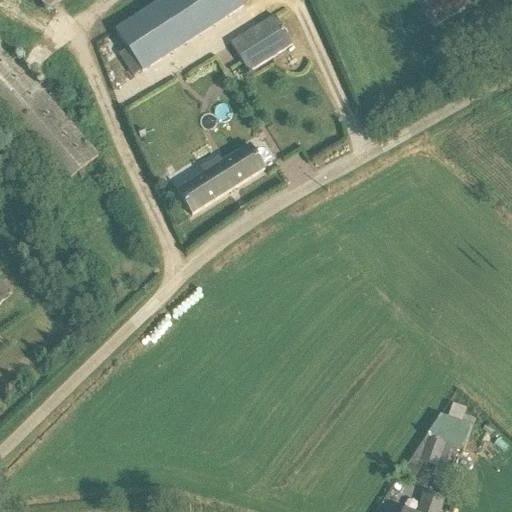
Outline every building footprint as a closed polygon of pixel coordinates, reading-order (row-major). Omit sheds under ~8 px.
[(67,0),(37,0),(45,13),(46,14),(67,0)] [(243,10),(236,0),(164,0),(114,33),(115,33),(114,34),(142,76),(243,10)] [(419,0),(436,25),(479,0),(419,0)] [(273,18),(229,45),(247,75),(291,47),(273,18)] [(94,160),(98,157),(0,44),(0,121),(59,190),(93,161),(92,160),(94,160)] [(264,171),(249,148),(220,165),(217,160),(200,171),(203,176),(175,193),(191,217),(264,171)] [(402,474),(412,481),(423,466),(443,472),(452,448),(463,452),(474,421),(463,417),(465,410),(452,405),(446,419),(439,417),(402,474)] [(437,511),(442,500),(423,494),(416,511),(437,511)]
